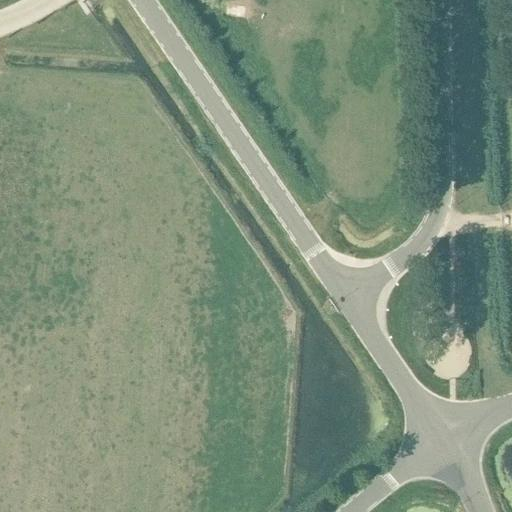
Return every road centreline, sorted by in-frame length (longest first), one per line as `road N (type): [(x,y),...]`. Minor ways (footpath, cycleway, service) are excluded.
road 1 (tertiary): [(347,301),(146,0)]
road 2 (unclassified): [(347,301),(437,223),(444,178),(441,0)]
road 3 (tertiary): [(445,444),(347,301)]
